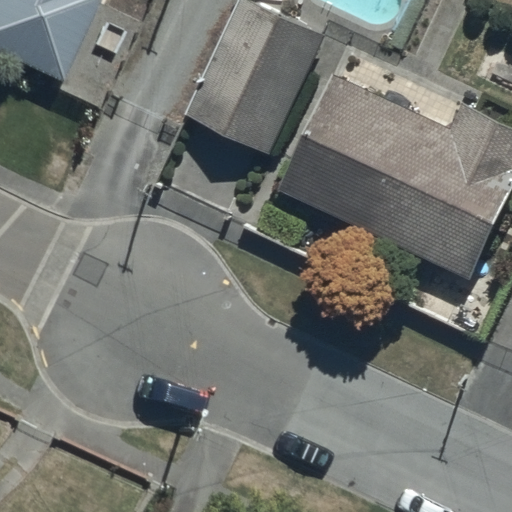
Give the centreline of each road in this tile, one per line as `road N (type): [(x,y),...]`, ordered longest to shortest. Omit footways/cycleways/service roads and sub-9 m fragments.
road 1 (residential): [(511,502),(138,326)]
road 2 (residential): [(0,252),(138,326)]
